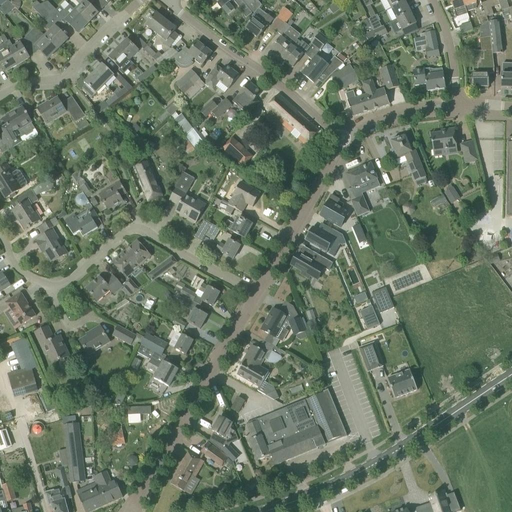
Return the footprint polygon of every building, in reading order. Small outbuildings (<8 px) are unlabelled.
[(21,3),(19,0),(18,0),(17,1),(13,5),(18,11),(20,8),(21,3)] [(80,6),(75,11),(88,24),(97,14),(83,0),(74,0),(80,6)] [(229,3),(232,0),(214,0),(228,15),(234,10),(229,3)] [(241,0),(254,15),(261,6),(256,0),(241,0)] [(385,0),(390,9),(405,2),(403,0),(385,0)] [(467,12),(462,0),(450,0),(456,18),(467,14),(467,12)] [(474,0),(462,0),(467,12),(475,10),(476,6),(476,4),(474,0)] [(485,0),(486,2),(481,4),(486,17),(493,15),(491,8),(499,5),(497,0),(485,0)] [(0,7),(0,11),(5,17),(15,9),(8,1),(0,7)] [(47,2),(40,5),(51,16),(56,12),(78,34),(88,24),(75,11),(69,6),(64,11),(60,7),(56,11),(47,2)] [(390,9),(396,20),(410,13),(405,2),(390,9)] [(238,9),(245,19),(252,14),(244,4),(238,9)] [(49,32),(44,37),(57,50),(67,40),(47,20),(51,16),(40,5),(32,9),(48,25),(45,28),(49,32)] [(365,8),(371,19),(375,17),(369,6),(365,8)] [(251,21),(245,29),(257,39),(266,28),(273,20),(258,9),(251,18),(253,19),(251,21)] [(276,33),(277,33),(276,33),(284,23),(291,15),(284,10),(270,28),(276,33)] [(477,17),(481,26),(488,23),(484,12),(479,13),(480,16),(477,17)] [(146,26),(156,34),(166,21),(156,13),(146,26)] [(418,21),(416,17),(414,17),(413,18),(410,13),(396,20),(388,25),(390,29),(398,25),(402,32),(416,24),(417,23),(418,21)] [(381,28),(375,17),(371,19),(376,30),(381,28)] [(166,21),(156,34),(162,39),(160,41),(164,45),(176,29),(166,21)] [(271,50),(282,59),(292,47),(291,47),(295,42),(284,34),(289,28),(294,23),(291,21),(287,25),(284,23),(276,33),(277,33),(282,37),(281,38),(271,50)] [(502,53),(499,22),(489,23),(493,55),(502,53)] [(479,90),(487,90),(487,87),(488,87),(488,74),(494,74),(494,68),(488,24),(488,23),(481,26),(479,27),(480,39),(479,39),(481,51),(472,51),(472,88),(479,87),(479,90)] [(459,27),(461,35),(473,31),(470,24),(459,27)] [(386,36),(382,28),(381,28),(376,30),(373,31),(377,40),(386,36)] [(426,51),(427,58),(439,55),(437,47),(434,32),(419,35),(420,39),(413,40),(416,53),(426,51)] [(57,50),(44,37),(40,33),(34,39),(33,37),(29,41),(35,46),(34,47),(47,59),(57,50)] [(303,54),(308,58),(316,48),(319,51),(320,50),(321,51),(329,40),(319,33),(309,46),(302,41),(301,42),(297,40),(295,42),(291,47),(292,47),(282,59),(293,67),(303,54)] [(0,38),(4,44),(17,66),(29,58),(20,44),(13,48),(9,41),(8,42),(4,36),(0,38)] [(179,36),(171,46),(174,47),(182,38),(182,37),(181,36),(180,36),(179,36)] [(134,41),(143,50),(147,46),(138,37),(134,41)] [(127,40),(118,49),(130,61),(139,52),(134,47),(127,40)] [(172,59),(181,66),(182,67),(183,67),(184,67),(186,66),(187,66),(188,65),(189,65),(190,64),(190,63),(193,59),(202,66),(212,54),(197,43),(190,52),(186,49),(172,59)] [(4,44),(0,46),(0,65),(5,73),(17,66),(4,44)] [(147,46),(143,50),(152,59),(161,67),(178,54),(176,52),(171,49),(161,56),(158,53),(156,55),(147,46)] [(316,48),(308,58),(313,62),(302,75),(314,84),(323,72),(330,77),(343,64),(334,57),(327,66),(316,57),(321,51),(320,50),(319,51),(316,48)] [(118,49),(109,58),(116,65),(120,69),(121,70),(120,71),(119,72),(123,76),(129,70),(129,69),(125,66),(130,61),(118,49)] [(501,88),(511,88),(511,73),(509,73),(510,65),(502,64),(501,88)] [(102,65),(93,74),(105,86),(114,76),(102,65)] [(153,66),(143,74),(147,78),(156,71),(157,71),(153,66)] [(213,90),(215,87),(225,94),(239,76),(226,66),(222,71),(216,66),(209,76),(206,84),(213,90)] [(331,77),(340,92),(358,81),(349,66),(331,77)] [(383,77),(387,91),(399,87),(393,66),(383,69),(385,76),(383,77)] [(412,71),(413,76),(414,86),(425,85),(426,91),(445,89),(442,69),(433,70),(430,70),(429,69),(424,70),(424,69),(412,71)] [(175,85),(189,100),(205,86),(191,71),(175,85)] [(105,86),(93,74),(84,83),(86,85),(82,89),(91,99),(105,86)] [(147,78),(143,74),(133,82),(136,86),(147,78)] [(362,83),(365,95),(371,111),(389,105),(384,89),(376,92),(372,80),(362,83)] [(255,100),(261,93),(249,83),(236,97),(237,98),(232,103),(246,115),(257,102),(255,100)] [(128,85),(115,95),(118,100),(132,90),(128,85)] [(371,111),(365,95),(355,99),(353,92),(345,94),(348,102),(353,117),(371,111)] [(118,100),(115,95),(104,104),(108,108),(118,100)] [(290,135),(296,140),(297,139),(305,146),(318,132),(278,95),(265,110),(291,134),(290,135)] [(37,109),(46,124),(65,113),(57,99),(44,107),(43,105),(37,109)] [(211,113),(217,119),(232,106),(226,99),(217,107),(211,113)] [(205,119),(211,113),(217,107),(211,101),(199,112),(205,119)] [(167,113),(170,116),(180,108),(177,104),(167,113)] [(74,116),(71,117),(75,123),(85,117),(77,106),(70,110),(74,116)] [(9,130),(3,134),(12,148),(22,142),(19,138),(24,135),(26,136),(32,133),(32,131),(35,129),(26,116),(28,115),(27,113),(25,114),(22,108),(21,109),(19,107),(14,111),(14,113),(3,120),(9,130)] [(173,121),(185,136),(194,128),(183,113),(173,121)] [(242,113),(236,120),(241,124),(247,117),(242,113)] [(85,120),(79,123),(83,129),(89,126),(85,120)] [(136,134),(140,130),(135,125),(131,128),(136,134)] [(186,137),(196,151),(206,144),(195,129),(186,137)] [(430,135),(432,144),(434,158),(457,155),(454,129),(445,130),(446,132),(430,135)] [(12,148),(3,134),(0,135),(0,150),(2,154),(12,148)] [(391,142),(394,150),(391,151),(395,161),(404,157),(414,182),(415,182),(417,187),(427,183),(414,151),(412,152),(406,136),(391,142)] [(222,150),(242,168),(243,167),(253,157),(232,138),(222,148),(223,148),(222,150)] [(478,162),(473,141),(459,145),(464,165),(478,162)] [(183,149),(188,156),(195,151),(188,142),(183,145),(185,148),(183,149)] [(134,168),(148,202),(163,196),(149,162),(134,168)] [(0,190),(5,199),(26,186),(27,184),(19,172),(16,171),(12,174),(6,164),(0,168),(0,190)] [(345,174),(349,183),(351,189),(358,186),(358,188),(377,180),(371,164),(359,169),(359,170),(355,171),(355,170),(345,174)] [(71,176),(77,185),(80,170),(71,176)] [(179,206),(175,212),(196,223),(206,205),(197,200),(196,202),(185,196),(194,180),(183,173),(174,188),(176,190),(170,201),(179,206)] [(99,195),(108,210),(122,202),(120,197),(126,194),(120,183),(99,195)] [(232,197),(227,205),(234,209),(242,213),(247,205),(252,208),(260,194),(240,183),(232,197)] [(80,189),(84,196),(91,191),(86,184),(80,189)] [(13,211),(24,230),(28,228),(29,229),(41,221),(31,205),(38,201),(31,190),(17,199),(21,206),(13,211)] [(74,215),(64,221),(73,236),(79,232),(83,238),(97,229),(94,223),(99,220),(94,212),(82,194),(76,197),(75,200),(75,203),(77,206),(80,207),(83,207),(84,206),(87,210),(86,214),(87,216),(78,222),(76,218),(74,215)] [(331,195),(326,203),(327,203),(320,216),(327,220),(326,221),(332,225),(333,223),(340,228),(348,213),(341,209),(343,205),(338,202),(339,200),(331,195)] [(350,201),(357,217),(369,212),(362,196),(350,201)] [(431,202),(435,209),(443,205),(439,197),(431,202)] [(89,201),(93,207),(98,204),(94,198),(89,201)] [(234,209),(227,205),(221,202),(217,208),(230,215),(234,209)] [(37,229),(41,235),(59,225),(55,218),(37,229)] [(224,228),(244,239),(252,225),(239,218),(234,225),(228,221),(224,228)] [(198,229),(193,237),(194,238),(202,242),(205,237),(213,241),(220,230),(212,225),(203,220),(198,229)] [(313,227),(305,240),(312,244),(311,245),(326,253),(333,241),(340,245),(342,246),(346,244),(342,236),(332,230),(328,236),(313,227)] [(67,254),(52,231),(37,240),(38,241),(36,242),(43,253),(46,251),(53,262),(67,254)] [(215,250),(233,260),(240,247),(228,240),(225,247),(219,243),(215,250)] [(137,242),(125,252),(138,267),(150,257),(137,242)] [(138,267),(125,252),(113,263),(126,278),(138,267)] [(297,254),(291,266),(302,272),(300,275),(309,280),(310,277),(312,278),(319,266),(328,272),(333,264),(313,253),(308,260),(297,254)] [(496,255),(487,258),(490,265),(499,262),(496,255)] [(156,271),(160,277),(173,267),(169,261),(156,271)] [(0,292),(10,286),(1,273),(0,273),(0,292)] [(134,294),(124,284),(121,286),(112,277),(105,283),(99,277),(86,289),(97,302),(109,291),(114,295),(121,289),(129,298),(134,294)] [(129,279),(124,284),(134,294),(140,290),(129,279)] [(179,295),(193,302),(197,295),(184,288),(185,285),(178,282),(173,291),(180,294),(179,295)] [(200,300),(203,302),(212,307),(220,294),(202,285),(198,292),(204,294),(200,300)] [(383,289),(371,294),(380,314),(394,308),(392,304),(385,288),(384,289),(383,289)] [(168,291),(164,295),(168,300),(172,297),(168,291)] [(5,303),(20,327),(35,317),(20,293),(5,303)] [(499,304),(488,311),(499,328),(510,320),(499,304)] [(183,312),(190,316),(186,323),(199,330),(207,316),(187,305),(183,312)] [(372,307),(359,312),(367,330),(380,325),(372,307)] [(286,335),(285,330),(281,328),(287,317),(273,309),(261,330),(279,341),(284,339),(286,335)] [(488,311),(477,319),(488,335),(499,328),(488,311)] [(172,325),(183,331),(186,325),(176,319),(172,325)] [(289,323),(294,336),(304,332),(299,319),(289,323)] [(79,341),(84,350),(88,357),(110,343),(99,326),(90,332),(91,334),(79,341)] [(112,336),(130,346),(136,336),(117,326),(112,336)] [(44,356),(47,355),(52,365),(69,357),(60,337),(53,339),(47,327),(34,334),(44,356)] [(169,346),(174,349),(186,355),(193,342),(176,332),(169,346)] [(146,334),(140,346),(141,346),(154,354),(155,353),(161,356),(168,345),(154,337),(153,338),(146,334)] [(244,363),(237,375),(259,387),(257,391),(274,401),(278,399),(273,388),(263,382),(268,373),(268,372),(260,367),(264,359),(267,361),(266,363),(268,363),(269,364),(270,364),(272,364),(273,364),(274,364),(276,363),(277,363),(278,362),(280,361),(281,360),(282,359),(279,357),(283,352),(272,346),(263,341),(258,349),(252,346),(242,362),(244,363)] [(359,349),(367,373),(382,367),(374,344),(359,349)] [(141,346),(137,354),(150,361),(146,368),(156,374),(153,379),(168,387),(178,370),(168,364),(170,361),(161,356),(155,353),(154,354),(141,346)] [(134,359),(130,370),(135,373),(140,362),(134,359)] [(7,374),(14,399),(38,392),(31,368),(7,374)] [(387,379),(395,399),(417,391),(410,371),(387,379)] [(320,379),(313,382),(316,389),(323,386),(320,379)] [(271,455),(270,455),(275,466),(325,445),(325,444),(334,440),(334,442),(347,437),(328,390),(323,392),(323,393),(256,420),(263,435),(261,436),(266,449),(268,448),(271,455)] [(231,409),(238,413),(244,402),(237,398),(231,409)] [(213,432),(208,442),(221,452),(224,455),(228,458),(234,452),(229,446),(230,443),(238,440),(232,424),(227,421),(228,419),(226,415),(224,414),(221,419),(220,418),(212,431),(213,432)] [(269,455),(270,455),(271,455),(268,448),(266,449),(261,436),(263,435),(256,420),(256,421),(256,420),(253,421),(254,423),(247,426),(253,439),(249,441),(257,461),(269,456),(269,455)] [(77,424),(63,426),(70,483),(79,482),(77,465),(82,464),(77,424)] [(110,431),(113,447),(125,445),(122,429),(110,431)] [(201,452),(221,467),(228,458),(224,455),(207,443),(201,452)] [(170,484),(183,492),(201,459),(188,452),(170,484)] [(129,458),(128,462),(129,465),(133,467),(136,465),(138,462),(136,458),(133,457),(129,458)] [(76,492),(84,511),(89,511),(123,498),(115,480),(110,482),(106,472),(104,473),(94,477),(97,483),(76,492)] [(121,476),(125,484),(131,481),(127,473),(121,476)] [(57,478),(61,491),(46,495),(48,506),(52,505),(53,511),(67,511),(66,506),(69,505),(67,500),(71,498),(65,475),(57,478)] [(2,486),(7,503),(16,500),(11,483),(2,486)] [(430,498),(429,498),(433,511),(456,511),(460,511),(454,495),(447,497),(448,499),(445,500),(443,493),(442,493),(442,494),(437,496),(437,495),(435,496),(430,498)]
